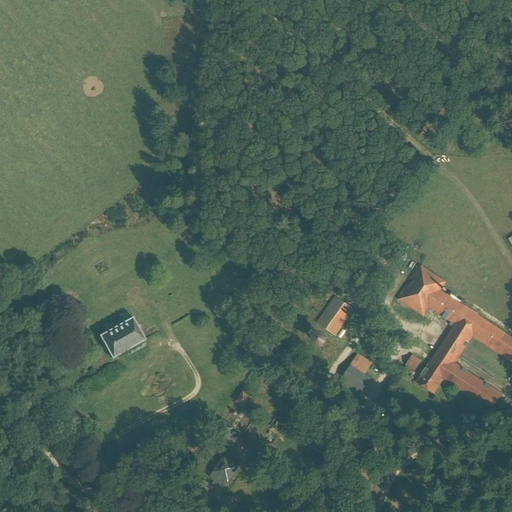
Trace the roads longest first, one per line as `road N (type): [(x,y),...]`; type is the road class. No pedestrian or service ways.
road 1 (track): [(49,443),(111,438),(194,393),(199,382),(180,349)]
road 2 (track): [(0,376),(22,422),(49,443),(64,479),(135,511)]
